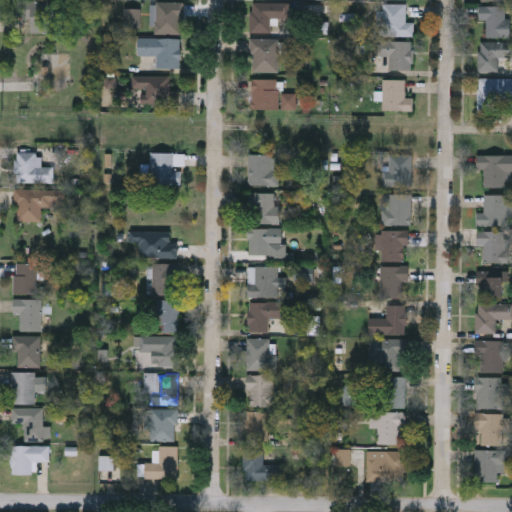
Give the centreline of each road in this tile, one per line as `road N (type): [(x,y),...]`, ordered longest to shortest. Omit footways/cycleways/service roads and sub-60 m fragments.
road 1 (residential): [(511,505),(0,500)]
road 2 (residential): [(446,0),(440,505)]
road 3 (residential): [(212,0),(216,503)]
